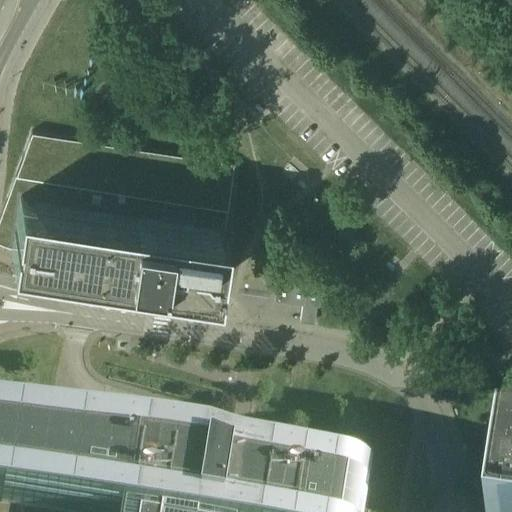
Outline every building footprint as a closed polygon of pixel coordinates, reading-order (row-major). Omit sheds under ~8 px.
[(32,130),(0,222),(0,238),(2,240),(4,241),(8,242),(12,244),(11,247),(51,253),(54,253),(89,259),(143,267),(170,271),(216,278),(218,278),(226,223),(224,223),(234,161),(180,153),(131,145),(80,137),(32,130)] [(314,322),(316,312),(317,306),(318,306),(323,269),(281,263),(276,297),(303,302),(301,320),(314,322)] [(506,377),(506,376),(499,370),(496,373),(502,380),(506,377)] [(352,511),(353,509),(359,510),(364,479),(357,478),(358,477),(217,455),(192,451),(168,448),(0,420),(0,503),(55,511),(352,511)] [(511,511),(511,439),(503,438),(492,511),(511,511)]
